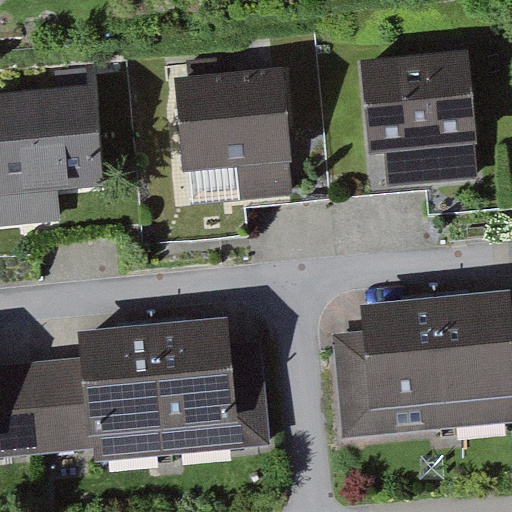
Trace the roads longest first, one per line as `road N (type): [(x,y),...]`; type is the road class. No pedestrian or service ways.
road 1 (residential): [(289,280),(2,304)]
road 2 (residential): [(313,511),(289,280)]
road 3 (residential): [(289,280),(511,259)]
